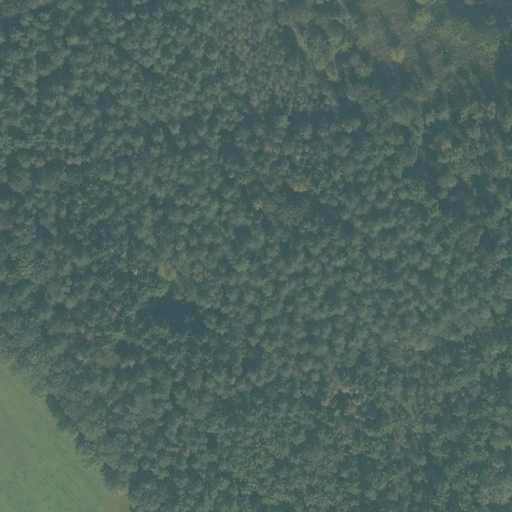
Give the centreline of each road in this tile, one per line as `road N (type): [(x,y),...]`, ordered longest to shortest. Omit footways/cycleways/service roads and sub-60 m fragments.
road 1 (track): [(0,163),(511,114)]
road 2 (track): [(80,429),(511,305)]
road 3 (track): [(127,151),(281,370),(360,511)]
road 4 (track): [(511,272),(390,125),(301,0)]
road 5 (track): [(145,511),(0,327)]
